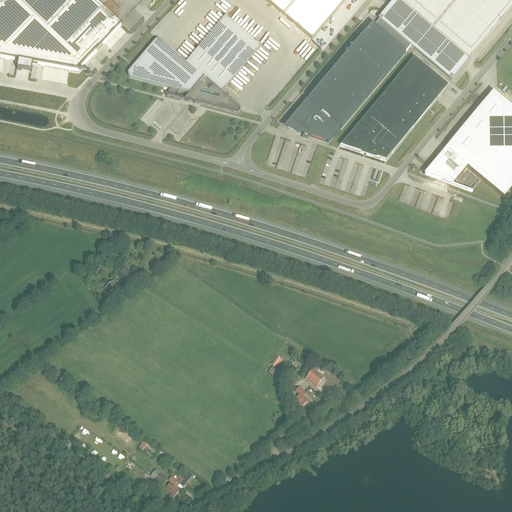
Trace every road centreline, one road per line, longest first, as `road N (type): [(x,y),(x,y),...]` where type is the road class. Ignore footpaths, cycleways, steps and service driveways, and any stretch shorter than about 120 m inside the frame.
road 1 (motorway): [(0,173),(276,244),(511,330)]
road 2 (motorway): [(511,313),(261,224),(0,158)]
road 3 (unclassified): [(511,217),(491,240),(440,246),(269,187),(78,135),(75,117)]
road 4 (unclassified): [(240,168),(370,204),(511,38)]
road 5 (unclassified): [(277,459),(418,363),(511,256)]
road 6 (unclassified): [(370,0),(250,141),(240,168)]
road 7 (unclassified): [(160,511),(0,399)]
road 8 (unclassified): [(75,117),(240,168)]
road 9 (unclassified): [(171,0),(80,94),(75,117)]
